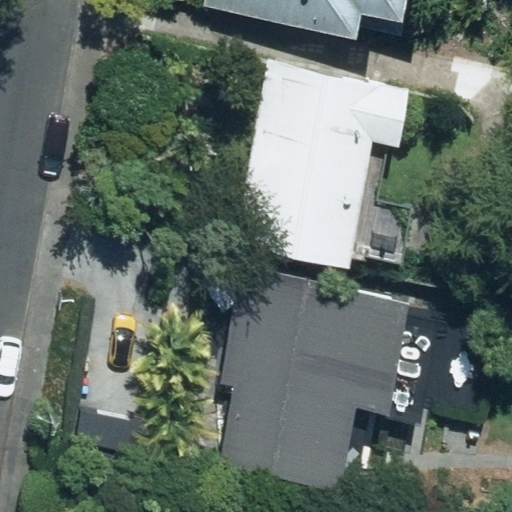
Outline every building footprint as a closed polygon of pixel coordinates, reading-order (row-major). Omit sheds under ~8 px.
[(230,0),(374,22),(376,0),(383,0),(420,6),(421,0),(230,0)] [(269,52),(235,230),(344,251),(368,127),(394,132),(404,78),(269,52)] [(401,285),(240,256),(219,372),(231,375),(217,454),(334,475),(349,390),(381,395),(401,285)] [(417,304),(403,412),(432,416),(436,387),(478,392),(488,314),(417,304)] [(288,511),(287,509),(278,491),(253,490),(226,485),(208,511),(288,511)]
